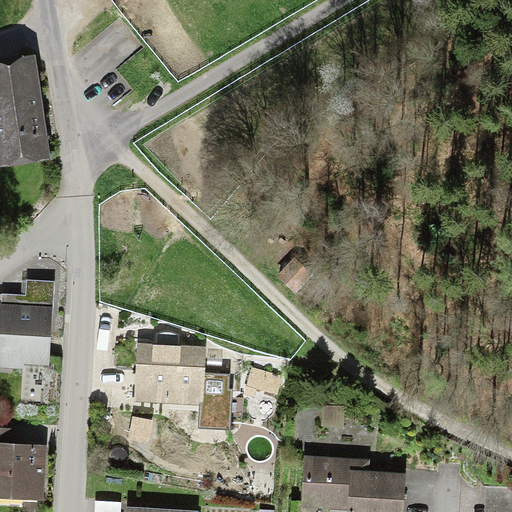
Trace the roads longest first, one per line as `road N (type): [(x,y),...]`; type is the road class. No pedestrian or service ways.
road 1 (track): [(94,136),(394,401),(511,458)]
road 2 (residential): [(79,214),(65,511)]
road 3 (track): [(333,0),(94,136)]
road 4 (residential): [(48,25),(75,147),(79,214)]
